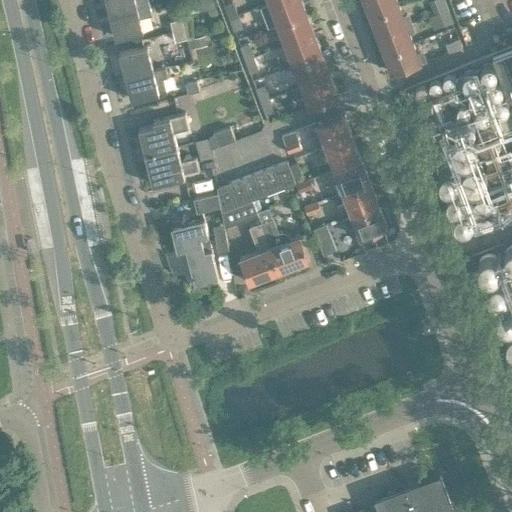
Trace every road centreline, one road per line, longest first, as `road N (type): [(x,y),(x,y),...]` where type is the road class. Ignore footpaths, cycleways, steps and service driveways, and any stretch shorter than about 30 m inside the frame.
road 1 (primary): [(143,511),(30,0)]
road 2 (primary): [(5,0),(105,511)]
road 3 (residential): [(165,333),(108,167),(65,0)]
road 4 (residential): [(0,138),(45,396),(21,411)]
road 5 (residential): [(165,333),(188,341),(430,248)]
road 6 (residential): [(337,0),(430,248)]
road 7 (tertiary): [(300,456),(475,388)]
road 8 (residential): [(430,248),(475,388)]
